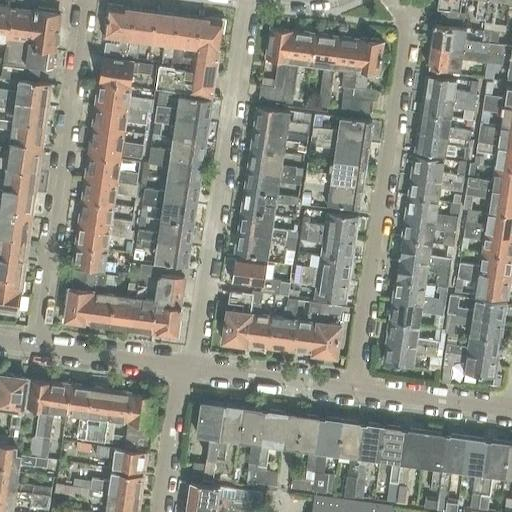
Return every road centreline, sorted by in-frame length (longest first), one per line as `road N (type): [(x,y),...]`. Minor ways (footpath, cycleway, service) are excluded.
road 1 (residential): [(355,390),(409,27),(387,0)]
road 2 (residential): [(191,369),(245,0)]
road 3 (residential): [(36,347),(85,0)]
road 4 (residential): [(355,390),(191,369)]
road 5 (residential): [(511,412),(355,390)]
road 6 (residential): [(160,511),(179,367)]
road 7 (residential): [(179,367),(36,347)]
